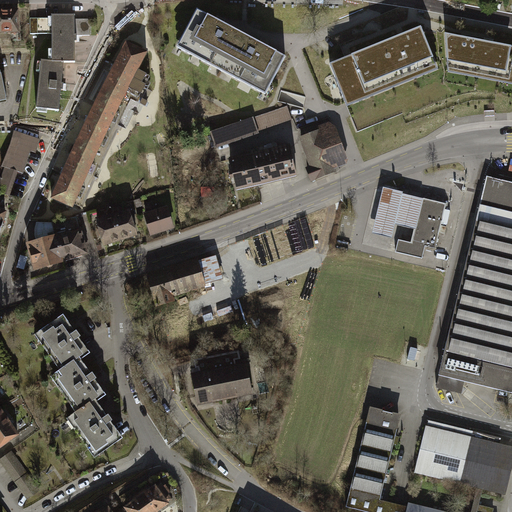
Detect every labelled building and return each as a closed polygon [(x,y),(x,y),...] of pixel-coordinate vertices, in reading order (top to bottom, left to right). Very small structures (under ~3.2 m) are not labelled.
[(24,9),(0,9),(0,33),(26,33),(24,9)] [(266,95),(286,58),(198,11),(178,48),(266,95)] [(81,60),(78,16),(49,17),(51,61),(81,60)] [(421,27),(330,64),(346,102),(437,66),(421,27)] [(511,46),(445,33),(449,69),(511,80),(511,46)] [(157,53),(134,41),(98,116),(59,198),(81,209),(120,126),(157,53)] [(67,63),(39,61),(36,105),(64,107),(67,63)] [(0,104),(17,101),(11,71),(0,72),(0,104)] [(287,106),(212,132),(216,146),(292,120),(287,106)] [(331,127),(302,138),(313,167),(308,168),(313,180),(335,172),(333,167),(345,163),(331,127)] [(43,140),(16,131),(3,169),(27,177),(36,153),(39,154),(43,140)] [(289,144),(230,159),(238,189),(296,174),(289,144)] [(511,181),(489,177),(445,377),(511,392),(511,181)] [(409,192),(387,187),(377,232),(397,237),(399,224),(418,229),(416,242),(402,239),(400,252),(427,258),(429,247),(439,249),(449,204),(408,195),(409,192)] [(13,213),(0,208),(0,244),(5,246),(13,213)] [(173,208),(151,214),(157,235),(179,228),(173,208)] [(137,210),(104,221),(112,246),(145,236),(137,210)] [(86,230),(32,244),(40,272),(94,255),(86,230)] [(204,259),(152,274),(161,305),(212,290),(210,283),(228,278),(221,257),(205,262),(204,259)] [(74,314),(40,335),(64,374),(66,377),(95,359),(99,356),(74,314)] [(192,374),(198,404),(252,393),(246,363),(236,365),(235,359),(239,358),(238,352),(196,360),(197,367),(199,367),(200,373),(192,374)] [(119,397),(95,359),(66,377),(64,374),(59,376),(82,414),(85,418),(110,403),(119,397)] [(28,436),(0,392),(0,448),(2,452),(28,436)] [(133,440),(110,403),(85,418),(82,414),(73,419),(99,461),(133,440)] [(405,511),(408,503),(385,497),(405,414),(372,406),(347,506),(372,511),(405,511)] [(511,480),(511,438),(431,417),(416,473),(477,489),(484,491),(508,497),(511,480)] [(15,450),(4,457),(31,499),(43,492),(15,450)] [(129,507),(133,511),(164,511),(174,505),(160,484),(129,507)] [(478,511),(484,491),(477,489),(470,511),(478,511)] [(120,511),(112,501),(96,511),(120,511)] [(446,511),(408,503),(405,511),(446,511)]
